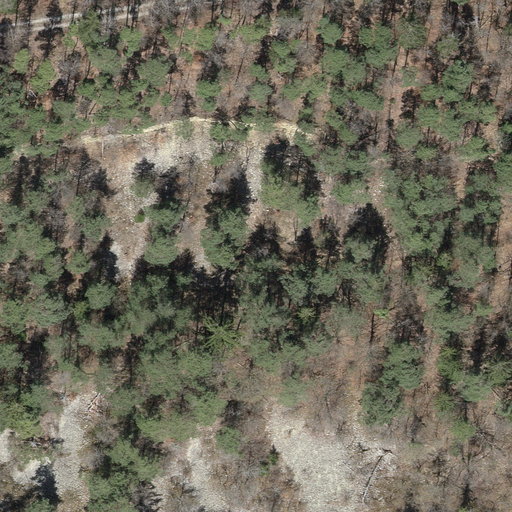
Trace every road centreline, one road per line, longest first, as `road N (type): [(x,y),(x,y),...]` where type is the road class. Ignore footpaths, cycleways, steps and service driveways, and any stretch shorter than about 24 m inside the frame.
road 1 (track): [(511,227),(0,381)]
road 2 (track): [(204,0),(0,31)]
